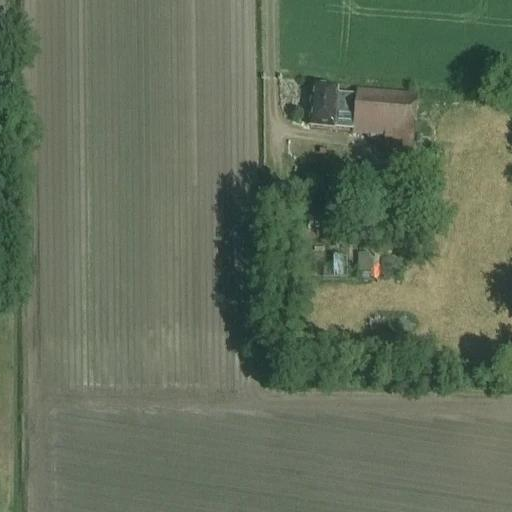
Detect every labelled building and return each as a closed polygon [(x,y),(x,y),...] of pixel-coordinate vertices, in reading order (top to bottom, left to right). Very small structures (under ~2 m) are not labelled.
[(0,76),(0,103),(12,103),(16,103),(16,76),(12,77),(0,76)] [(313,90),(309,128),(339,131),(413,137),(416,99),(358,94),(358,99),(335,97),(335,92),(313,90)] [(426,154),(425,164),(434,165),(434,155),(426,154)] [(330,166),(326,206),(349,208),(353,168),(330,166)] [(272,188),(274,211),(299,210),(298,186),(272,188)] [(335,257),(335,277),(348,277),(348,257),(335,257)]
